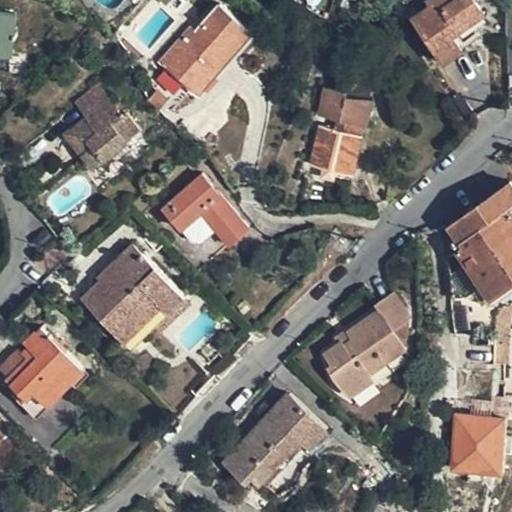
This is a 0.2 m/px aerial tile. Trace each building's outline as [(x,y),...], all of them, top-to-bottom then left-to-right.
[(430,0),(428,2),(431,8),(413,19),(442,62),(461,50),(451,35),(483,13),(474,0),(430,0)] [(196,32),(190,26),(164,59),(194,85),(227,46),(234,50),(250,29),(221,4),(196,32)] [(0,53),(11,55),(14,12),(0,10),(0,53)] [(309,164),(311,165),(334,171),(351,175),(370,100),(346,97),(347,93),(368,93),(368,75),(336,73),(336,91),(325,88),(319,115),(336,118),(333,130),(319,127),(309,164)] [(74,102),(83,114),(108,96),(100,85),(74,102)] [(121,114),(108,96),(83,114),(92,128),(83,135),(87,140),(81,145),(85,151),(82,154),(92,166),(139,130),(125,112),(121,114)] [(332,180),(334,171),(311,165),(309,174),(332,180)] [(249,226),(203,175),(163,209),(181,229),(200,213),(229,244),(249,226)] [(511,180),(511,179),(450,223),(442,225),(452,298),(469,296),(474,292),(483,304),(495,295),(495,310),(511,303),(511,180)] [(99,281),(80,298),(131,351),(157,326),(186,299),(133,243),(116,259),(120,263),(99,281)] [(96,278),(99,281),(120,263),(116,259),(96,278)] [(394,328),(412,317),(393,291),(375,304),(379,309),(346,332),(349,336),(338,343),(324,353),(331,365),(327,368),(340,387),(350,396),(373,379),(369,374),(406,347),(407,346),(394,328)] [(192,306),(186,299),(157,326),(165,332),(192,306)] [(407,346),(412,317),(394,328),(407,346)] [(30,358),(12,375),(9,379),(40,411),(84,370),(42,326),(26,342),(36,352),(30,358)] [(332,337),(338,343),(349,336),(346,332),(344,330),(332,337)] [(506,334),(496,334),(495,346),(506,346),(506,334)] [(2,363),(12,375),(30,358),(18,346),(2,363)] [(506,346),(495,346),(496,363),(506,363),(506,346)] [(224,462),(245,483),(251,477),(259,484),(300,440),(309,448),(328,428),(290,392),(224,462)] [(490,415),(505,416),(505,396),(491,396),(490,415)] [(505,416),(490,415),(457,414),(453,468),(503,471),(505,416)] [(131,462),(109,439),(72,477),(94,499),(131,462)] [(296,511),(322,511),(302,501),(296,511)]
